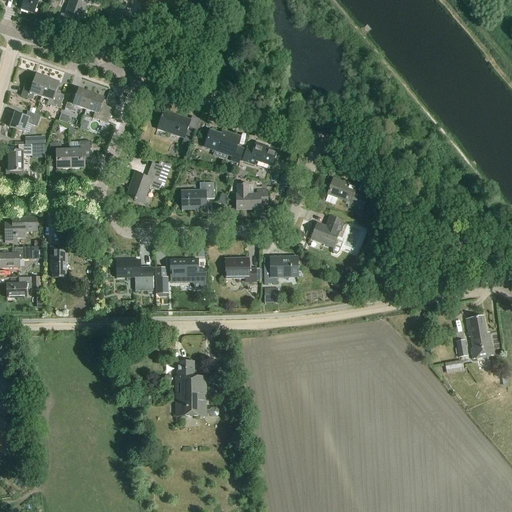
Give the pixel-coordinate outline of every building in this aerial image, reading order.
[(21,0),(24,1),(21,10),(34,15),(39,0),(21,0)] [(60,21),(64,22),(79,27),(87,6),(82,4),(83,0),(69,0),(69,1),(71,1),(66,16),(62,14),(60,21)] [(28,78),(25,86),(21,97),(32,101),(34,96),(42,98),(48,81),(36,77),(35,81),(28,78)] [(48,81),(42,98),(51,101),(49,106),(60,110),(64,99),(55,96),(59,84),(48,81)] [(69,98),(65,110),(75,113),(77,108),(86,111),(92,96),(79,91),(78,96),(71,94),(69,98)] [(113,110),(103,106),(105,100),(92,96),(86,111),(95,114),(93,120),(108,125),(113,110)] [(189,147),(195,131),(189,129),(192,122),(164,112),(158,130),(185,140),(183,145),(189,147)] [(37,128),(41,118),(34,115),(29,113),(28,113),(26,119),(15,115),(10,129),(24,134),(28,125),(37,128)] [(64,113),(63,121),(72,122),(73,115),(64,113)] [(87,123),(83,122),(80,129),(87,132),(88,127),(87,123)] [(228,156),(232,158),(231,161),(239,163),(244,149),(238,147),(241,138),(228,134),(227,138),(211,132),(205,149),(217,153),(218,150),(228,154),(228,156)] [(70,152),(71,170),(84,170),(84,159),(91,158),(90,144),(79,145),(79,152),(70,152)] [(273,167),(278,152),(265,148),(266,147),(257,144),(254,151),(248,149),(244,162),(255,166),(256,161),(273,167)] [(57,171),(71,170),(70,152),(61,153),(61,145),(50,146),(51,159),(57,159),(57,171)] [(9,153),(9,165),(6,165),(6,176),(15,176),(15,180),(23,180),(23,173),(23,158),(32,158),(32,154),(43,154),(43,151),(47,151),(47,147),(32,147),(18,147),(19,153),(9,153)] [(153,163),(150,170),(147,179),(134,174),(126,197),(135,201),(134,202),(144,205),(150,187),(158,190),(160,191),(162,184),(161,183),(163,175),(161,175),(164,167),(153,163)] [(366,200),(361,198),(355,196),(357,189),(335,181),(327,203),(336,206),(338,199),(351,204),(350,208),(356,211),(362,213),(366,200)] [(214,185),(206,185),(201,185),(201,193),(182,194),(183,212),(207,211),(206,201),(215,201),(214,185)] [(258,189),(258,196),(249,196),(248,185),(238,185),(238,197),(237,197),(237,211),(261,211),(261,206),(268,206),(268,191),(268,189),(258,189)] [(37,218),(13,219),(13,224),(5,225),(5,232),(8,232),(8,236),(7,236),(7,244),(17,244),(16,240),(25,239),(25,233),(38,232),(37,218)] [(311,240),(334,249),(333,252),(334,255),(337,256),(339,254),(343,244),(337,241),(340,233),(341,234),(345,226),(342,225),(343,223),(330,218),(326,228),(317,224),(311,240)] [(68,264),(67,254),(67,248),(51,248),(51,254),(51,273),(53,273),(53,279),(66,279),(66,264),(68,264)] [(19,261),(25,261),(39,261),(39,249),(12,250),(12,255),(0,255),(0,265),(0,270),(19,269),(19,261)] [(277,281),(298,280),(298,258),(271,259),(271,267),(265,267),(265,285),(277,285),(277,281)] [(246,284),(257,284),(256,270),(250,270),(250,260),(225,260),(225,278),(246,278),(246,284)] [(195,285),(206,285),(206,271),(199,271),(198,261),(171,262),(171,279),(195,278),(195,285)] [(135,279),(136,293),(153,292),(152,269),(140,269),(140,262),(116,262),(117,279),(135,279)] [(352,263),(349,270),(355,273),(358,274),(361,267),(357,265),(352,263)] [(166,268),(156,269),(156,294),(169,294),(169,278),(167,278),(166,268)] [(26,291),(32,291),(43,291),(42,279),(19,279),(19,285),(7,286),(7,299),(26,299),(26,291)] [(278,288),(264,288),(265,304),(278,304),(278,288)] [(483,317),(466,320),(469,338),(472,337),(473,350),(471,350),(473,360),(493,357),(490,333),(486,334),(483,317)] [(465,341),(456,343),(459,358),(468,357),(465,341)] [(177,378),(178,418),(208,418),(208,416),(210,416),(212,418),(217,418),(219,416),(219,411),(217,409),(212,409),(210,411),(208,411),(207,377),(195,378),(196,363),(178,363),(179,378),(177,378)] [(446,372),(463,369),(462,363),(444,366),(446,372)] [(232,389),(218,389),(218,405),(232,405),(232,389)] [(0,454),(8,454),(8,420),(0,420),(0,454)] [(23,430),(15,430),(16,442),(24,442),(23,430)]
